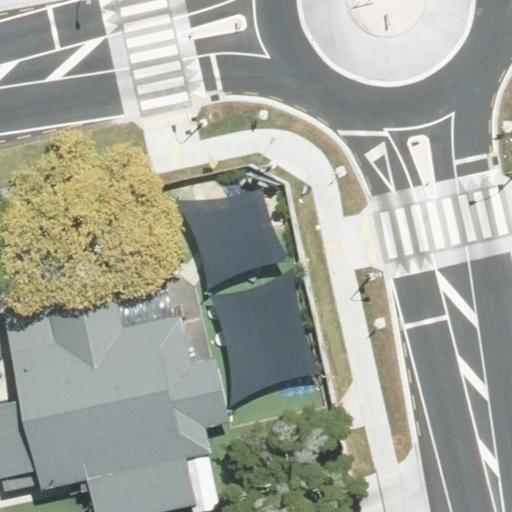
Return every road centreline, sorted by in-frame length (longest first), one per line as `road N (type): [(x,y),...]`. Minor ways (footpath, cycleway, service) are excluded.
road 1 (residential): [(283,82),(198,71),(82,88),(0,84)]
road 2 (tertiary): [(460,340),(349,131)]
road 3 (tertiary): [(471,108),(460,340)]
road 4 (residential): [(0,79),(76,40),(186,0)]
road 5 (tertiary): [(501,511),(460,340)]
road 6 (tertiary): [(471,108),(434,129),(391,137),(349,131)]
